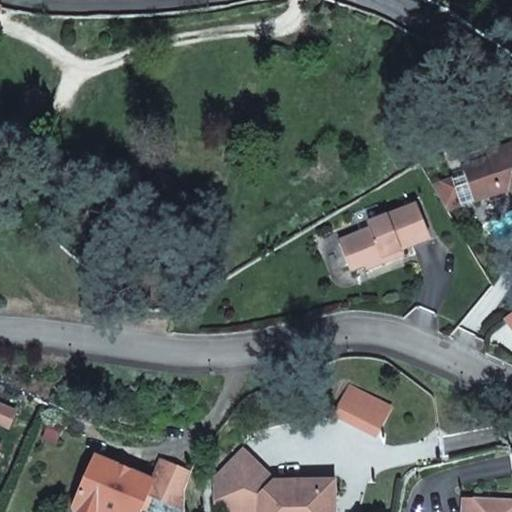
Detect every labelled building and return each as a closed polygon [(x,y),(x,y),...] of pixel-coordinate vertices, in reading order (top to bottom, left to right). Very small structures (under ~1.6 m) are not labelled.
[(498,156),(506,163),(511,156),(511,143),(490,152),(492,157),(498,156)] [(475,200),(498,193),(497,191),(504,183),(510,189),(511,190),(511,156),(506,163),(498,156),(492,157),(464,167),(466,174),(433,185),(447,210),(475,200)] [(497,191),(498,193),(510,189),(504,183),(497,191)] [(372,229),(341,241),(352,270),(366,265),(368,269),(386,262),(385,258),(401,251),(430,239),(416,205),(370,224),(372,229)] [(401,251),(385,258),(386,262),(403,256),(401,251)] [(0,423),(9,427),(15,413),(0,406),(0,423)] [(261,511),(334,511),(335,483),(275,483),(243,452),(217,479),(220,503),(228,503),(261,501),(262,507),(261,511)] [(75,508),(76,511),(140,511),(143,508),(148,494),(167,502),(183,502),(182,490),(190,474),(162,462),(154,483),(96,458),(75,508)] [(148,494),(143,508),(152,511),(182,511),(183,502),(167,502),(148,494)] [(511,511),(511,502),(465,500),(464,511),(511,511)] [(228,503),(228,511),(261,511),(262,507),(261,501),(228,503)]
